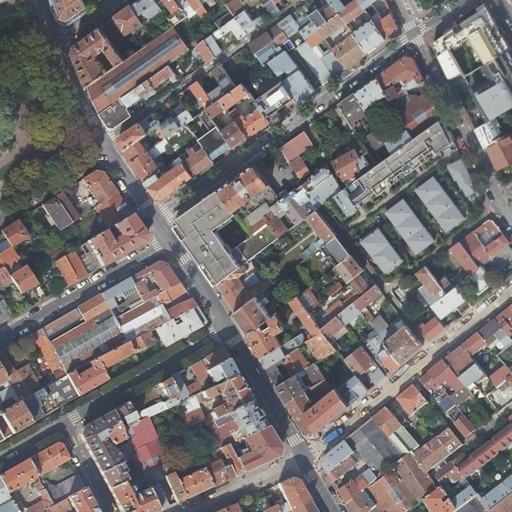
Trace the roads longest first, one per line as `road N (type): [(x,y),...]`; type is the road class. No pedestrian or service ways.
road 1 (residential): [(414,33),(154,218)]
road 2 (residential): [(226,326),(63,423),(110,511)]
road 3 (residential): [(305,0),(102,143)]
road 4 (residential): [(169,239),(0,337)]
road 5 (residential): [(500,206),(414,33)]
road 6 (residential): [(303,458),(434,352)]
road 7 (secondary): [(303,458),(226,326)]
road 8 (residential): [(386,290),(500,206)]
road 9 (residential): [(0,215),(102,143)]
